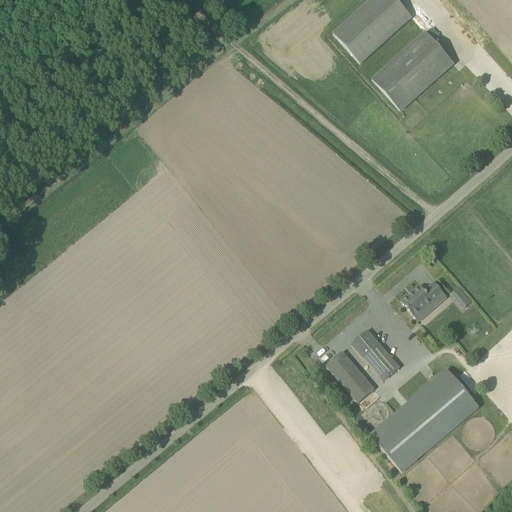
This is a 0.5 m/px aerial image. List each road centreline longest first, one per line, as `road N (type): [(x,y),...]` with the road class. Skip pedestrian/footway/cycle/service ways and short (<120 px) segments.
road 1 (unclassified): [(84,511),(511,149)]
road 2 (track): [(183,0),(436,216)]
